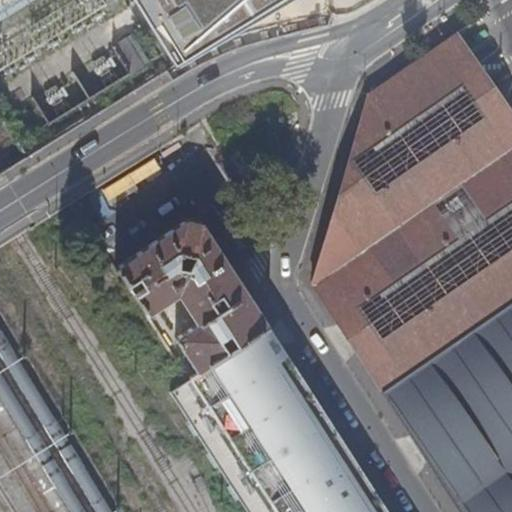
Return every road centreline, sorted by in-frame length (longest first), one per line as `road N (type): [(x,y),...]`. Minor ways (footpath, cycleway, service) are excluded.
road 1 (secondary): [(0,209),(190,90),(257,61),(339,53)]
road 2 (residential): [(107,237),(199,181),(222,196),(284,299)]
road 3 (residential): [(284,299),(422,511)]
road 4 (residential): [(339,53),(284,299)]
